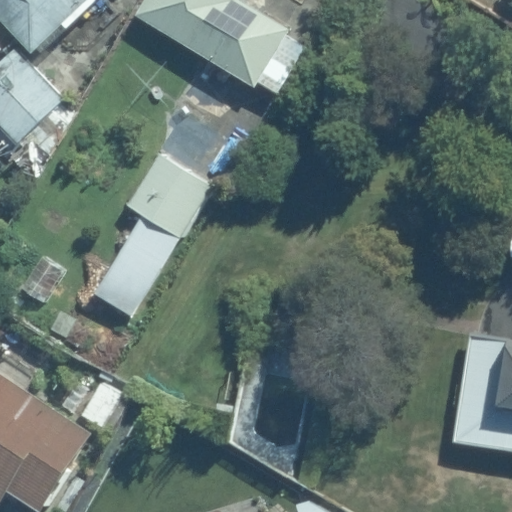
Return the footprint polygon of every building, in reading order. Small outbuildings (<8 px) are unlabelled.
[(0,0),(0,15),(41,56),(69,27),(79,36),(114,0),(0,0)] [(152,0),(141,17),(262,93),(267,85),(285,96),(314,50),(294,37),(297,32),(249,2),(250,0),(152,0)] [(23,50),(0,71),(0,122),(23,147),(72,102),(23,50)] [(144,323),(219,191),(160,157),(132,206),(139,210),(118,246),(129,252),(103,299),(144,323)] [(465,450),(511,455),(511,340),(478,337),(465,450)] [(5,340),(0,347),(0,507),(6,511),(18,493),(45,511),(54,511),(102,441),(32,394),(49,369),(5,340)]
